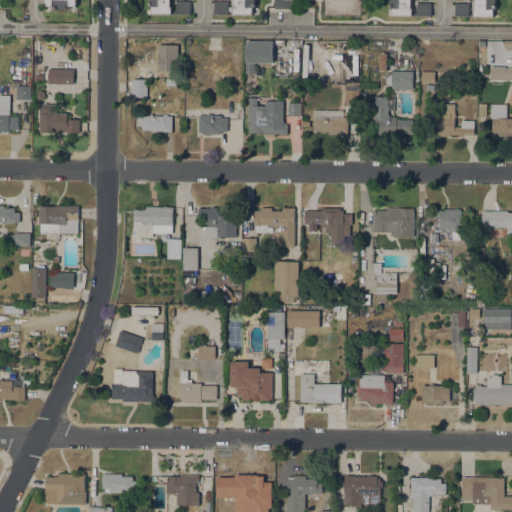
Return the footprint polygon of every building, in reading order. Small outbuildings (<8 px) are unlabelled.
[(76,0),(76,5),(69,5),(69,8),(52,8),(52,5),(45,5),(45,0),(76,0)] [(152,13),(152,6),(150,6),(150,0),(170,0),(170,6),(172,6),(172,10),(176,10),(177,0),(190,0),(190,13),(152,13)] [(214,14),(214,0),(228,0),(228,11),(232,11),(232,7),(234,7),(234,0),(255,0),(255,7),(252,7),(252,14),(214,14)] [(274,0),(293,0),(293,8),(274,8),(274,0)] [(392,15),(392,8),(390,8),(390,0),(411,0),(411,8),(412,8),(412,12),(417,12),(417,2),(431,2),(431,15),(392,15)] [(455,15),(455,2),(469,2),(469,13),(473,13),(473,9),(475,9),(475,0),(496,0),(496,9),(493,8),(493,16),(455,15)] [(274,40),(273,62),(255,62),(254,73),(246,73),(247,40),(274,40)] [(387,70),(379,70),(379,53),(387,53),(387,70)] [(489,80),(511,79),(511,66),(489,66),(489,80)] [(74,69),(74,83),(49,83),(49,68),(74,69)] [(413,71),(413,88),(392,88),(392,85),(385,85),(385,72),(392,72),(392,70),(413,71)] [(435,71),(435,82),(421,82),(422,70),(435,71)] [(148,78),(148,99),(132,99),(132,78),(148,78)] [(359,104),(345,104),(345,93),(344,93),(344,89),(346,89),(346,82),(360,82),(359,104)] [(31,85),(31,99),(16,99),(16,95),(14,95),(14,85),(31,85)] [(9,116),(19,116),(19,129),(9,129),(9,132),(8,132),(7,132),(5,132),(4,132),(4,133),(1,133),(1,132),(0,132),(0,94),(10,94),(10,101),(9,116)] [(382,133),(382,132),(376,132),(376,119),(374,119),(374,96),(388,96),(388,97),(394,97),(394,110),(388,110),(388,114),(389,114),(389,116),(397,116),(397,119),(413,119),(413,133),(382,133)] [(265,100),(283,100),(283,119),(284,119),(284,124),(287,124),(287,134),(267,133),(267,132),(249,132),(249,97),(257,97),(257,105),(265,105),(265,100)] [(300,115),(288,115),(288,102),(301,102),(300,115)] [(41,103),(56,103),(56,112),(68,113),(67,118),(80,119),(79,132),(66,132),(66,130),(40,130),(41,103)] [(449,134),(449,135),(441,135),(441,134),(427,133),(428,117),(434,117),(434,113),(442,113),(442,103),(455,103),(454,114),(456,114),(456,116),(454,116),(454,126),(461,126),(461,120),(474,120),(474,134),(449,134)] [(492,118),(490,118),(491,103),(507,104),(506,117),(511,117),(511,135),(495,135),(495,133),(492,133),(492,118)] [(486,116),(478,116),(479,106),(487,106),(486,116)] [(348,117),(348,134),(328,134),(328,131),(318,131),(318,126),(313,126),(313,109),(343,109),(343,117),(348,117)] [(136,130),(137,115),(150,115),(150,113),(153,113),(152,115),(173,115),(172,131),(136,130)] [(199,115),(207,115),(207,113),(212,113),(212,115),(221,115),(221,117),(228,117),(227,131),(221,131),(221,133),(212,133),(212,135),(204,134),(205,133),(202,133),(202,131),(199,131),(199,115)] [(0,205),(4,205),(4,207),(15,207),(15,212),(19,212),(19,222),(7,222),(7,223),(3,223),(3,222),(0,222),(0,205)] [(78,205),(78,232),(40,232),(40,223),(39,223),(39,205),(78,205)] [(172,224),(172,232),(153,231),(153,237),(150,237),(150,241),(138,241),(138,236),(133,236),(133,230),(134,230),(134,209),(146,209),(146,206),(173,206),(173,224),(172,224)] [(205,215),(198,215),(199,207),(211,208),(211,206),(219,206),(219,208),(236,208),(236,225),(236,236),(218,236),(218,237),(205,237),(205,215)] [(254,210),(260,210),(260,207),(272,207),(272,210),(282,210),(282,207),(295,207),(294,246),(292,246),(292,247),(287,247),(287,246),(283,246),(283,249),(277,249),(277,245),(275,245),(275,230),(277,230),(277,224),(276,224),(275,226),(273,226),(273,224),(254,224),(254,210)] [(322,225),(322,223),(305,223),(305,209),(322,210),(322,207),(341,207),(341,212),(344,212),(344,244),(331,244),(331,231),(325,231),(325,225),(322,225)] [(373,231),(373,210),(386,210),(386,207),(414,207),(414,222),(413,222),(413,235),(394,235),(390,231),(373,231)] [(461,208),(460,239),(452,239),(452,229),(449,229),(449,228),(440,228),(440,217),(433,217),(433,209),(445,210),(445,208),(461,208)] [(508,210),(508,212),(511,212),(511,236),(504,236),(504,230),(507,230),(507,226),(482,226),(482,210),(508,210)] [(30,232),(30,245),(14,245),(14,232),(30,232)] [(161,238),(161,234),(164,232),(167,232),(170,235),(170,238),(181,238),(181,258),(167,258),(167,241),(163,241),(161,238)] [(243,237),(256,237),(256,251),(250,251),(250,255),(243,255),(243,237)] [(183,247),(198,247),(198,269),(183,269),(183,247)] [(298,296),(294,296),(294,301),(280,301),(280,295),(274,295),(275,260),(299,261),(298,296)] [(381,266),(380,266),(380,272),(397,272),(397,293),(387,293),(387,298),(377,298),(377,272),(373,272),(373,262),(381,262),(381,266)] [(45,302),(36,302),(36,297),(31,297),(32,267),(37,267),(37,264),(44,264),(44,267),(46,267),(46,297),(45,297),(45,302)] [(74,271),(74,286),(49,286),(50,270),(74,271)] [(23,305),(22,312),(17,312),(17,313),(2,312),(2,305),(23,305)] [(158,307),(158,314),(132,314),(132,306),(158,307)] [(479,308),(479,317),(470,317),(470,308),(479,308)] [(511,308),(511,323),(507,323),(507,328),(485,328),(485,323),(483,323),(484,308),(511,308)] [(320,309),(319,325),(287,325),(287,309),(320,309)] [(465,326),(457,325),(458,309),(465,309),(465,326)] [(284,338),(280,338),(280,343),(284,343),(284,350),(268,350),(268,311),(285,311),(284,338)] [(396,318),(403,319),(402,326),(395,326),(396,318)] [(163,339),(152,339),(152,322),(163,323),(163,339)] [(404,328),(404,340),(390,340),(390,327),(404,328)] [(143,337),(138,353),(115,345),(120,329),(143,337)] [(404,372),(387,372),(387,369),(383,369),(383,364),(387,364),(387,359),(385,359),(385,342),(404,342),(404,372)] [(196,358),(196,353),(198,353),(198,345),(215,345),(215,358),(196,358)] [(477,373),(467,373),(467,347),(477,347),(477,373)] [(434,354),(434,367),(414,367),(415,354),(434,354)] [(272,367),(261,367),(261,357),(272,357),(272,367)] [(272,399),(242,399),(242,394),(236,394),(236,386),(231,386),(231,360),(248,360),(248,361),(249,361),(249,367),(260,367),(260,372),(272,372),(272,399)] [(123,400),(123,398),(111,398),(111,382),(113,382),(114,368),(122,368),(122,370),(153,370),(152,395),(153,395),(153,401),(123,400)] [(183,401),(183,399),(180,399),(180,370),(188,370),(188,379),(191,379),(191,381),(192,381),(192,382),(201,382),(201,385),(217,385),(217,399),(201,399),(201,401),(183,401)] [(301,401),(301,380),(300,380),(300,373),(314,373),(314,383),(342,383),(341,402),(301,401)] [(384,374),(384,380),(387,380),(387,382),(393,382),(393,403),(373,402),(373,400),(363,400),(363,395),(358,395),(358,374),(384,374)] [(511,403),(475,403),(475,384),(481,384),(481,386),(487,386),(487,375),(491,375),(491,374),(498,374),(498,375),(501,375),(501,384),(511,384),(511,403)] [(0,378),(2,378),(2,380),(12,380),(12,386),(25,386),(25,399),(11,399),(11,398),(0,397),(0,378)] [(426,403),(422,403),(422,384),(425,384),(425,385),(443,385),(443,387),(449,387),(449,400),(443,400),(443,403),(426,403)] [(44,503),(44,489),(46,489),(46,476),(58,476),(58,473),(85,473),(85,491),(86,491),(86,503),(44,503)] [(122,473),(122,476),(133,476),(133,480),(137,480),(137,490),(125,490),(125,492),(122,492),(122,490),(111,490),(111,492),(105,492),(105,488),(102,488),(102,476),(103,476),(103,473),(122,473)] [(177,493),(175,493),(175,492),(166,493),(166,483),(167,483),(167,476),(180,475),(180,474),(199,474),(199,481),(195,481),(196,492),(198,492),(199,505),(195,505),(195,504),(177,504),(177,493)] [(271,507),(244,507),(244,493),(228,493),(228,491),(217,491),(217,476),(235,477),(235,474),(254,474),(254,476),(258,476),(258,482),(272,482),(271,507)] [(345,475),(345,474),(351,474),(351,475),(369,475),(369,474),(374,475),(377,475),(377,478),(381,478),(380,481),(383,481),(383,487),(381,487),(380,499),(362,498),(362,506),(356,506),(356,504),(344,504),(345,475)] [(286,511),(286,492),(288,492),(288,477),(294,477),(294,475),(306,475),(306,478),(322,478),(322,493),(309,493),(309,494),(305,494),(305,511),(286,511)] [(413,511),(413,497),(410,497),(411,476),(430,477),(430,478),(441,478),(441,482),(446,483),(446,492),(445,492),(445,494),(432,494),(432,495),(429,495),(429,511),(413,511)] [(504,477),(504,495),(511,495),(511,508),(491,508),(491,504),(473,503),(473,499),(461,499),(462,476),(504,477)]
